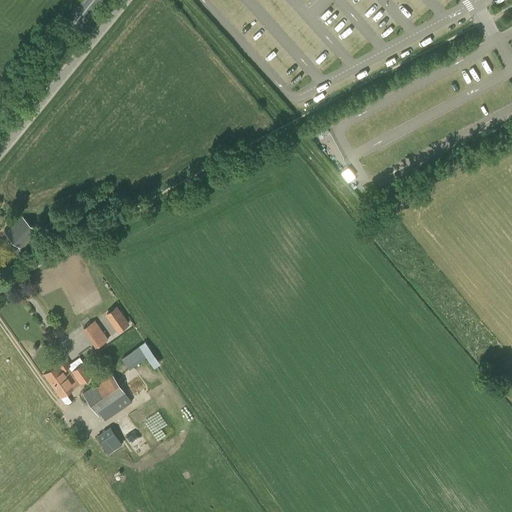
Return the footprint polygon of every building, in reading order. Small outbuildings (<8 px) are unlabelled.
[(22,215),(5,234),(22,249),(38,231),(22,215)] [(128,325),(116,308),(107,314),(119,331),(128,325)] [(82,328),(95,348),(108,340),(95,320),(82,328)] [(146,342),(120,356),(127,369),(146,358),(152,367),(158,364),(146,342)] [(44,373),(52,384),(66,374),(63,370),(70,366),(65,359),(44,373)] [(66,374),(52,384),(60,396),(92,374),(84,363),(67,375),(66,374)] [(129,398),(145,387),(137,375),(121,387),(111,373),(82,393),(98,415),(101,419),(106,416),(107,418),(131,401),(129,398)] [(97,437),(104,446),(117,437),(110,427),(97,437)]
